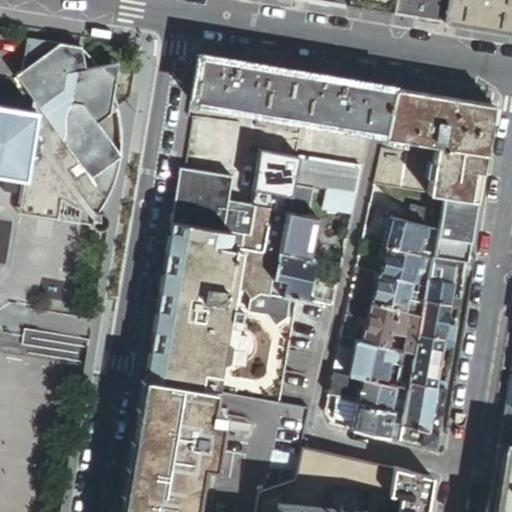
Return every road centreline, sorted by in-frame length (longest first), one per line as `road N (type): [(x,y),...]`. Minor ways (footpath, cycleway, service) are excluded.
road 1 (residential): [(177,11),(92,511)]
road 2 (residential): [(511,174),(456,511)]
road 3 (residential): [(177,11),(511,69)]
